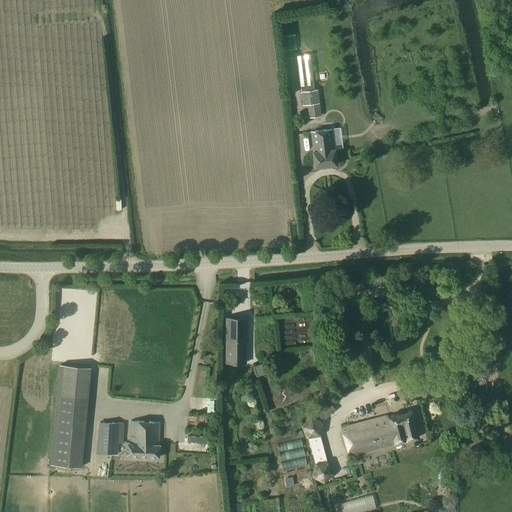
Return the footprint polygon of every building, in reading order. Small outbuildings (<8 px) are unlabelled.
[(283,50),(296,48),(295,34),(282,35),(283,50)] [(321,116),(319,103),(317,89),(315,90),(311,55),(298,56),(302,92),(301,92),(303,105),(307,105),(309,118),(321,116)] [(332,129),(311,132),(313,151),(312,151),(314,168),(337,165),(335,148),(334,148),(332,129)] [(226,363),(246,363),(246,318),(226,318),(226,363)] [(59,364),(53,425),(85,428),(91,367),(59,364)] [(267,364),(258,364),(259,374),(267,374),(267,364)] [(199,411),(216,412),(216,397),(200,397),(199,411)] [(316,413),(322,421),(336,410),(330,402),(316,413)] [(293,417),(300,415),(297,403),(290,405),(293,417)] [(416,439),(408,411),(386,417),(386,416),(346,427),(354,455),(416,439)] [(329,461),(327,461),(320,436),(321,436),(323,422),(310,416),(301,426),(307,438),(308,438),(315,462),(314,462),(312,477),(324,483),(334,473),(329,461)] [(160,423),(131,422),(130,444),(126,443),(126,456),(159,457),(159,445),(160,423)] [(97,453),(118,454),(118,443),(123,444),(124,424),(99,423),(97,453)] [(207,451),(207,436),(186,435),(186,443),(176,442),(176,450),(207,451)] [(280,447),(285,469),(307,465),(302,442),(280,447)] [(340,503),(342,511),(363,511),(376,509),(372,494),(340,503)]
